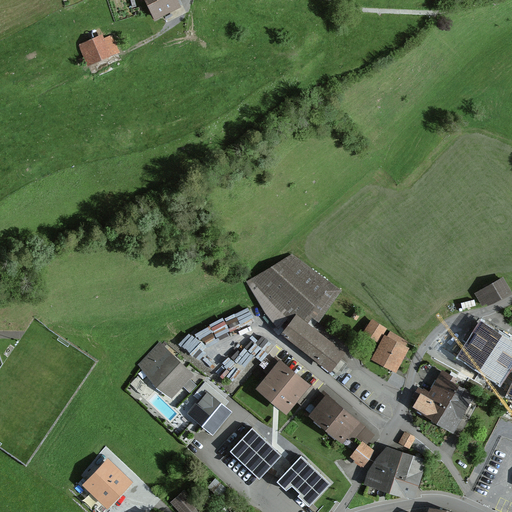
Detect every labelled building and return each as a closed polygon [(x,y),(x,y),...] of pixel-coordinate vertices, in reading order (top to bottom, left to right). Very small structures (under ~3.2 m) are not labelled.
[(149,0),(153,8),(151,10),(153,14),(175,4),(172,0),(149,0)] [(79,46),(87,64),(117,51),(111,37),(101,41),(100,37),(79,46)] [(313,314),(318,318),(338,291),(291,257),(248,283),(267,310),(278,324),(288,312),(295,320),(285,332),(339,374),(347,364),(338,357),(340,354),(304,326),(313,314)] [(482,304),(486,302),(487,304),(510,291),(503,279),(476,294),(482,304)] [(367,330),(366,331),(377,338),(383,329),(373,322),(370,326),(367,324),(365,328),(367,330)] [(376,357),(394,367),(407,342),(390,332),(376,357)] [(174,383),(180,383),(189,392),(196,385),(187,376),(189,374),(159,347),(142,365),(153,375),(152,376),(168,390),(174,383)] [(262,386),(286,407),(305,385),(280,365),(281,364),(274,358),(265,370),(271,375),(262,386)] [(420,400),(416,406),(434,417),(453,383),(455,379),(444,372),(433,390),(437,392),(434,397),(419,388),(414,397),(420,400)] [(138,376),(130,384),(142,395),(147,385),(138,376)] [(215,422),(218,424),(228,411),(220,404),(225,398),(205,382),(194,395),(201,401),(193,411),(198,415),(196,417),(210,428),(215,422)] [(471,400),(474,394),(453,383),(434,417),(453,428),(469,399),(471,400)] [(353,437),(362,426),(332,401),(323,411),(319,407),(313,413),(342,438),(347,432),(353,437)] [(330,483),(301,455),(292,464),(252,427),(230,450),(259,478),(266,471),(277,476),(279,478),(277,481),(286,489),(297,481),(304,488),(299,493),(310,504),(330,483)] [(400,441),(409,446),(414,437),(410,435),(406,432),(400,441)] [(352,456),(362,463),(372,451),(362,443),(352,456)] [(372,467),(368,480),(390,488),(401,455),(388,450),(385,459),(379,457),(375,468),(372,467)] [(421,468),(423,462),(401,455),(390,488),(412,495),(417,480),(410,478),(412,474),(414,475),(417,466),(421,468)] [(103,457),(74,487),(99,511),(103,511),(130,483),(103,457)] [(209,486),(220,497),(227,489),(215,479),(209,486)] [(173,502),(181,511),(186,511),(195,504),(184,492),(173,502)]
